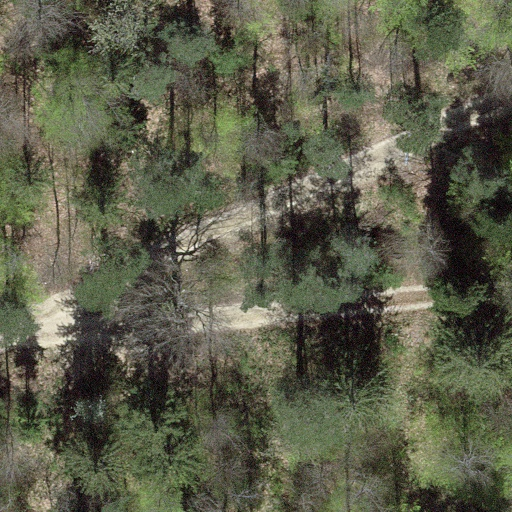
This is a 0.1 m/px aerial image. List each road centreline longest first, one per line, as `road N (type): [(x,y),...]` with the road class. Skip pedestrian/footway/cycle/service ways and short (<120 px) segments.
road 1 (track): [(0,334),(321,177),(511,95)]
road 2 (track): [(0,338),(511,287)]
